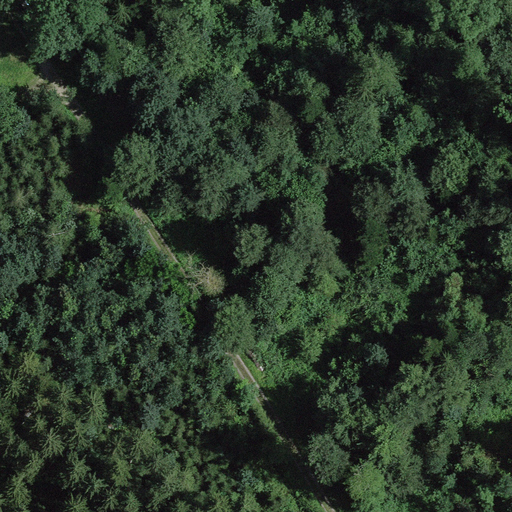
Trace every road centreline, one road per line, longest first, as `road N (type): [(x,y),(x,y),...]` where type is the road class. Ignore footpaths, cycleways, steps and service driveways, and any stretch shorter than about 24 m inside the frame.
road 1 (track): [(0,112),(52,96),(79,107),(318,511)]
road 2 (track): [(79,107),(11,0)]
